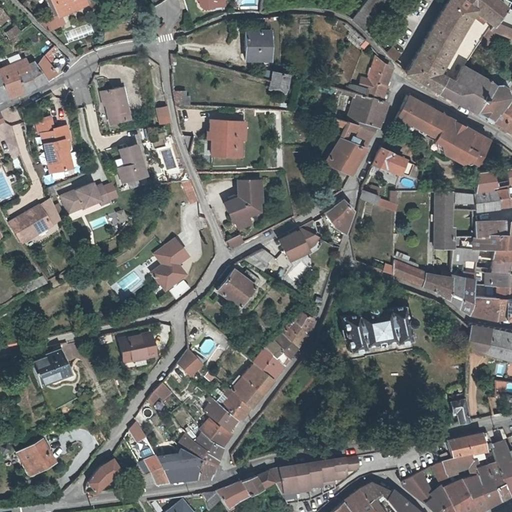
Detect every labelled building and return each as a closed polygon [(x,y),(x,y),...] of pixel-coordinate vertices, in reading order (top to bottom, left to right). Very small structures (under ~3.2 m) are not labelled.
[(82,1),(82,0),(54,0),(60,12),(82,1)] [(198,0),(200,0),(201,6),(206,9),(225,8),(224,0),(198,0)] [(381,0),(362,0),(358,5),(351,18),(362,28),(381,0)] [(488,28),(511,37),(511,9),(504,6),(507,1),(505,0),(434,0),(441,5),(437,11),(404,71),(441,93),(444,86),(449,89),(462,65),(488,28)] [(2,9),(0,13),(0,22),(1,23),(9,16),(2,9)] [(46,20),(55,28),(71,20),(65,10),(60,12),(46,20)] [(366,39),(348,23),(345,27),(351,33),(348,36),(361,47),(366,39)] [(16,24),(10,28),(14,34),(21,30),(16,24)] [(269,58),(268,30),(246,30),(247,58),(269,58)] [(48,56),(58,48),(54,46),(45,54),(48,56)] [(399,54),(392,46),(385,52),(393,60),(399,54)] [(176,62),(178,54),(169,52),(169,61),(176,62)] [(32,61),(27,64),(27,65),(15,70),(21,91),(33,86),(55,74),(53,71),(43,56),(35,65),(32,61)] [(382,98),(385,84),(392,68),(377,56),(373,68),(371,67),(369,75),(370,75),(369,79),(366,79),(363,78),(361,86),(361,88),(350,85),(349,90),(343,89),(343,92),(355,95),(353,102),(357,104),(353,118),(379,126),(388,100),(382,98)] [(27,65),(27,64),(25,58),(0,68),(0,76),(7,98),(21,91),(15,70),(27,65)] [(490,121),(491,120),(508,94),(505,86),(500,83),(503,75),(496,71),(492,68),(484,78),(464,66),(462,65),(449,89),(444,86),(441,93),(476,111),(475,113),(490,121)] [(269,85),(272,86),(272,88),(283,91),(287,74),(282,73),(273,70),(270,79),(269,85)] [(505,86),(508,94),(511,88),(511,77),(510,80),(503,75),(500,83),(505,86)] [(100,89),(103,102),(107,102),(110,121),(129,117),(122,85),(100,89)] [(491,120),(508,132),(511,126),(511,88),(508,94),(491,120)] [(432,133),(443,113),(408,93),(406,95),(395,117),(408,124),(410,121),(432,133)] [(184,105),(185,96),(179,95),(173,95),(175,104),(184,105)] [(357,104),(353,102),(348,121),(375,130),(379,126),(353,118),(357,104)] [(158,124),(170,122),(168,105),(155,107),(158,124)] [(488,139),(443,113),(432,133),(433,134),(431,138),(444,145),(444,152),(462,163),(469,159),(476,163),(488,139)] [(37,121),(40,132),(41,132),(50,170),(70,165),(66,150),(65,150),(64,146),(68,145),(67,139),(70,139),(66,123),(54,126),(52,118),(37,121)] [(210,154),(233,155),(234,138),(239,138),(243,138),(243,119),(208,118),(208,130),(210,130),(210,137),(210,154)] [(372,133),(375,130),(348,121),(341,119),(340,122),(346,125),(326,163),(351,174),(351,172),(365,147),(364,146),(368,139),(370,136),(372,133)] [(120,147),(122,155),(116,157),(122,180),(146,174),(138,142),(120,147)] [(409,161),(403,158),(403,157),(380,146),(372,162),(398,171),(405,173),(409,161)] [(472,189),(473,193),(491,189),(490,186),(503,184),(511,181),(511,164),(476,171),(472,189)] [(189,204),(199,201),(191,179),(181,183),(189,204)] [(223,203),(226,212),(229,210),(233,219),(244,215),(257,210),(256,201),(258,201),(257,195),(256,179),(238,180),(238,195),(238,197),(229,201),(223,203)] [(94,185),(92,180),(61,194),(68,211),(100,198),(102,202),(108,199),(107,197),(102,186),(101,182),(94,185)] [(511,181),(503,184),(504,188),(509,204),(511,203),(511,181)] [(111,182),(102,186),(107,197),(116,193),(111,182)] [(362,188),(359,197),(375,202),(380,187),(371,184),(368,191),(362,188)] [(49,194),(55,191),(52,185),(46,188),(49,194)] [(497,206),(509,204),(504,188),(499,188),(493,189),(497,206)] [(475,209),(497,206),(493,189),(491,189),(473,193),(474,201),(475,209)] [(433,245),(449,245),(450,245),(450,236),(450,226),(447,226),(449,190),(435,190),(433,245)] [(474,201),(473,193),(455,191),(454,201),(474,201)] [(47,196),(44,198),(57,218),(59,218),(58,217),(47,196)] [(44,227),(57,218),(44,198),(8,222),(18,241),(20,241),(21,242),(44,227)] [(337,222),(344,228),(344,224),(345,221),(350,206),(343,200),(324,212),(335,224),(337,222)] [(57,203),(53,204),(58,217),(63,215),(57,203)] [(247,222),(244,215),(233,219),(236,226),(247,222)] [(479,235),(511,233),(511,218),(480,221),(479,235)] [(473,235),(473,248),(475,248),(483,247),(492,247),(511,246),(511,233),(479,235),(480,221),(474,221),(473,235)] [(343,232),(344,228),(337,222),(335,224),(343,232)] [(315,235),(302,227),(279,239),(287,255),(297,254),(313,243),(315,235)] [(239,235),(225,241),(226,242),(231,249),(243,243),(239,235)] [(461,236),(450,236),(450,245),(461,246),(461,236)] [(188,257),(175,238),(155,253),(163,264),(152,272),(165,290),(185,275),(178,264),(188,257)] [(461,260),(461,246),(450,245),(449,245),(448,262),(461,260)] [(461,260),(474,263),(474,258),(475,248),(473,248),(461,246),(461,260)] [(511,246),(492,247),(492,258),(511,258),(511,246)] [(251,253),(264,264),(273,254),(263,247),(251,253)] [(484,258),(483,247),(475,248),(474,258),(484,258)] [(391,258),(391,264),(391,273),(417,282),(420,269),(414,267),(404,263),(391,258)] [(406,258),(404,263),(414,267),(416,262),(406,258)] [(511,258),(492,258),(492,270),(511,270),(511,258)] [(473,270),(474,263),(461,260),(462,268),(473,271),(473,270)] [(391,273),(391,264),(383,262),(381,270),(391,273)] [(214,293),(235,309),(253,285),(233,268),(214,293)] [(496,284),(511,284),(511,270),(492,270),(484,270),(485,283),(489,284),(496,284)] [(433,289),(447,296),(447,283),(448,274),(438,273),(430,272),(423,271),(422,284),(433,289)] [(19,285),(23,293),(46,282),(41,274),(19,285)] [(462,275),(448,274),(447,283),(460,284),(462,284),(462,275)] [(462,275),(462,284),(472,284),(472,283),(472,278),(462,275)] [(447,299),(458,306),(460,284),(447,283),(447,296),(447,299)] [(186,290),(181,284),(168,294),(173,300),(186,290)] [(458,306),(468,312),(469,305),(470,301),(471,297),(472,294),(473,289),(472,289),(472,284),(462,284),(460,284),(458,306)] [(497,296),(504,296),(511,296),(511,284),(496,284),(497,296)] [(499,317),(504,317),(504,296),(497,296),(490,295),(472,294),(471,297),(470,301),(469,305),(468,312),(480,314),(499,317)] [(366,307),(366,311),(342,314),(348,349),(364,347),(364,344),(393,339),(393,341),(410,339),(407,324),(409,325),(411,324),(413,323),(414,321),(413,319),(412,317),(410,316),(408,316),(406,317),(403,304),(379,308),(378,305),(366,307)] [(298,310),(294,319),(306,332),(312,317),(298,310)] [(295,346),(306,332),(294,319),(293,317),(281,330),(295,346)] [(464,346),(511,358),(511,331),(469,325),(468,327),(469,328),(464,346)] [(295,346),(281,330),(273,339),(288,355),(295,346)] [(152,353),(148,332),(118,339),(122,361),(152,353)] [(288,355),(273,339),(266,347),(283,363),(288,355)] [(271,377),(283,363),(266,347),(253,361),(271,377)] [(197,358),(187,348),(176,363),(184,370),(197,358)] [(38,384),(65,375),(66,373),(67,371),(67,369),(59,350),(29,361),(38,384)] [(249,367),(241,376),(260,390),(271,377),(253,361),(249,358),(245,364),(249,367)] [(204,376),(211,382),(216,377),(209,370),(204,376)] [(234,380),(229,376),(222,382),(228,387),(234,380)] [(260,390),(241,376),(232,391),(249,404),(260,390)] [(505,391),(505,382),(494,379),(496,390),(505,391)] [(159,395),(163,399),(170,391),(162,381),(161,382),(154,390),(159,395)] [(154,390),(147,399),(150,404),(159,395),(154,390)] [(239,419),(249,404),(232,391),(222,402),(216,398),(214,400),(220,405),(239,419)] [(221,422),(231,430),(239,419),(220,405),(214,400),(207,393),(198,403),(204,411),(221,422)] [(511,409),(511,394),(502,393),(503,407),(507,411),(511,409)] [(457,400),(450,401),(451,412),(456,411),(457,415),(458,421),(468,420),(464,399),(457,400)] [(199,429),(200,432),(222,444),(231,430),(221,422),(218,426),(211,419),(199,429)] [(143,435),(138,425),(137,424),(129,429),(135,440),(143,435)] [(186,432),(190,438),(194,435),(190,429),(186,432)] [(472,450),(474,458),(478,457),(485,454),(493,452),(490,442),(486,430),(450,438),(446,440),(450,456),(472,450)] [(185,447),(188,450),(214,464),(217,456),(194,441),(190,438),(186,432),(176,445),(180,446),(185,447)] [(200,432),(194,441),(217,456),(222,444),(200,432)] [(16,451),(23,463),(26,461),(30,468),(50,457),(40,438),(16,451)] [(511,462),(508,450),(504,439),(490,442),(493,452),(494,455),(496,459),(507,494),(511,490),(511,462)] [(177,448),(155,456),(167,479),(176,478),(186,477),(196,477),(188,450),(185,447),(180,446),(176,445),(177,448)] [(214,464),(188,450),(196,477),(209,477),(214,464)] [(451,503),(454,511),(473,511),(484,507),(476,465),(474,458),(472,450),(450,456),(439,459),(433,461),(438,476),(448,473),(452,471),(455,468),(469,464),(473,473),(456,478),(451,480),(446,482),(441,485),(451,503)] [(144,459),(150,472),(154,481),(167,479),(155,456),(155,455),(144,459)] [(355,455),(276,466),(279,494),(305,489),(305,487),(319,485),(319,483),(331,481),(331,479),(340,478),(345,471),(357,469),(355,455)] [(94,490),(105,479),(106,477),(108,476),(110,475),(123,468),(121,464),(117,466),(112,457),(109,459),(98,466),(87,482),(94,490)] [(150,472),(144,459),(138,462),(139,464),(144,474),(150,472)] [(487,462),(498,500),(507,494),(496,459),(487,462)] [(480,464),(476,465),(484,507),(498,500),(487,462),(480,464)] [(139,484),(154,481),(150,472),(144,474),(139,464),(128,468),(133,477),(135,477),(139,484)] [(244,494),(272,479),(266,468),(237,480),(215,489),(222,498),(227,505),(237,498),(244,494)] [(406,491),(421,479),(418,470),(402,480),(399,481),(400,486),(406,491)] [(406,491),(420,502),(431,493),(421,479),(406,491)] [(385,511),(374,497),(379,494),(383,499),(392,490),(372,481),(358,488),(373,511),(385,511)] [(451,503),(441,485),(431,493),(420,502),(430,511),(451,503)] [(350,511),(373,511),(358,488),(342,502),(350,511)] [(208,508),(222,498),(215,489),(202,491),(208,508)] [(392,489),(392,490),(383,499),(392,511),(419,511),(392,489)] [(193,511),(182,499),(166,511),(193,511)] [(350,511),(342,502),(329,511),(350,511)] [(429,511),(454,511),(451,503),(430,511),(429,511)]
